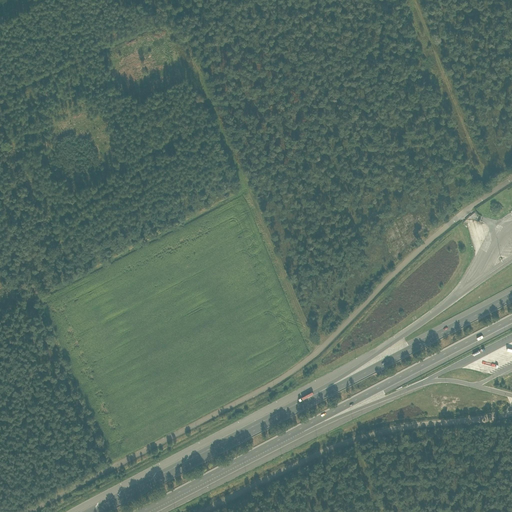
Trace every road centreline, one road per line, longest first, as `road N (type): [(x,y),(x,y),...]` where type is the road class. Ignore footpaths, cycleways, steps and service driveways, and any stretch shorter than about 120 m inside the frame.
road 1 (unclassified): [(463,213),(279,379),(29,511)]
road 2 (motorway): [(322,392),(95,511)]
road 3 (motorway): [(307,424),(511,318)]
road 4 (motorway): [(511,294),(322,392)]
road 5 (motorway): [(479,277),(322,392)]
road 6 (motorway): [(141,511),(307,424)]
